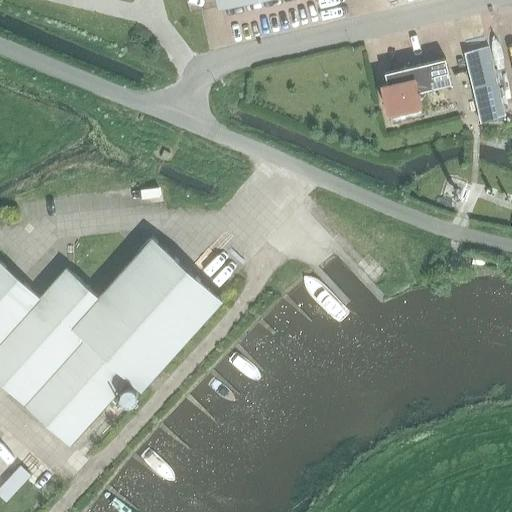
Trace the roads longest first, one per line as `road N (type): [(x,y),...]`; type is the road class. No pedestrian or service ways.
road 1 (unclassified): [(511,247),(423,223),(180,120)]
road 2 (unclassified): [(180,120),(200,73),(221,60),(483,0)]
road 3 (unclassified): [(180,120),(0,46)]
